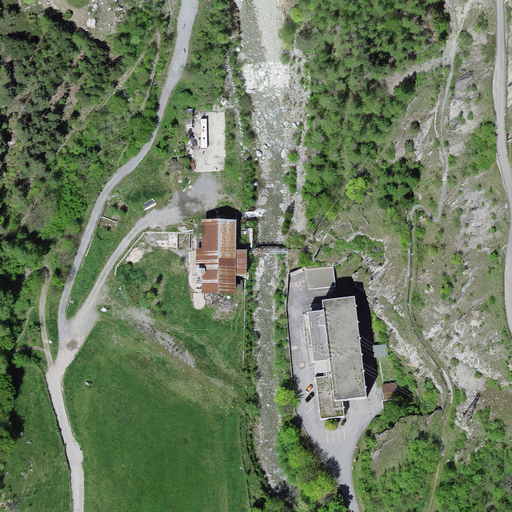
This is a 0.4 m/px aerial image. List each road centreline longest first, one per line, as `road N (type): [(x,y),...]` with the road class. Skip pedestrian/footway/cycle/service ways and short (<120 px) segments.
road 1 (residential): [(79,511),(53,381),(64,349),(125,238),(209,184)]
road 2 (track): [(64,349),(66,290),(105,189),(149,145),(184,0)]
road 3 (unclassified): [(511,180),(501,139),(503,0)]
road 4 (track): [(46,347),(43,267),(25,273),(0,324)]
